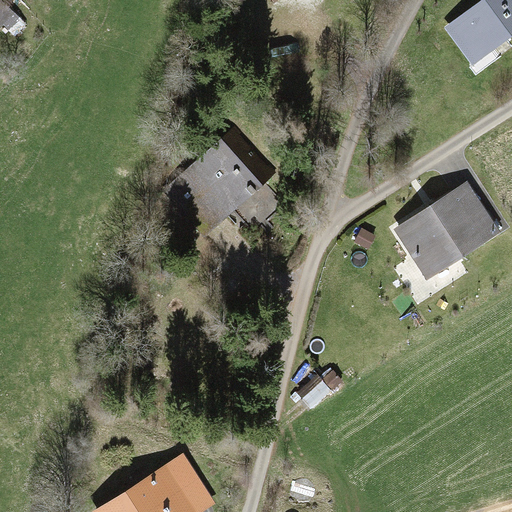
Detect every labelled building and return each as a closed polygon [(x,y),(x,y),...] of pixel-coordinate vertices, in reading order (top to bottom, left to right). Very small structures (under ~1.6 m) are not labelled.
[(511,0),(487,0),(444,32),(469,67),(511,36),(511,0)] [(0,8),(0,37),(15,22),(0,8)] [(235,140),(172,197),(208,236),(271,179),(235,140)] [(502,232),(466,180),(393,229),(428,281),(502,232)] [(184,454),(95,511),(204,511),(217,504),(184,454)]
